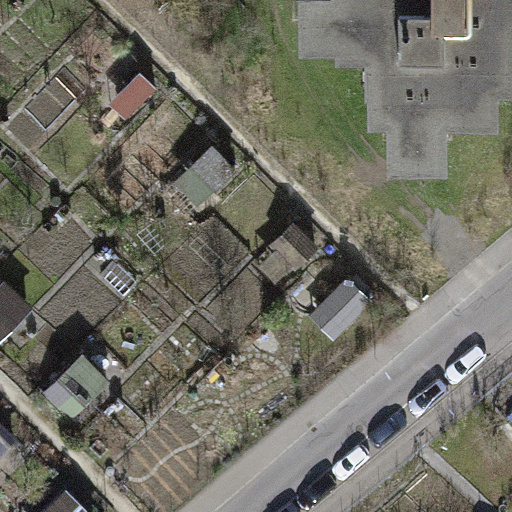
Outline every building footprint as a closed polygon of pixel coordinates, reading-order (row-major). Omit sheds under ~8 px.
[(511,0),(297,0),(298,17),(340,17),(339,0),(363,0),(363,60),(393,60),(393,82),(387,82),(387,132),(446,132),(446,89),(498,89),(498,48),(491,48),(491,23),(511,22),(511,0)] [(211,143),(173,180),(197,204),(234,166),(211,143)] [(296,217),(273,239),(299,265),(322,243),(296,217)] [(351,273),(313,311),(338,336),(377,299),(351,273)] [(5,276),(0,280),(0,332),(31,302),(5,276)] [(83,350),(46,386),(74,413),(110,377),(83,350)] [(0,426),(0,460),(17,444),(0,426)] [(82,511),(68,495),(49,511),(82,511)]
